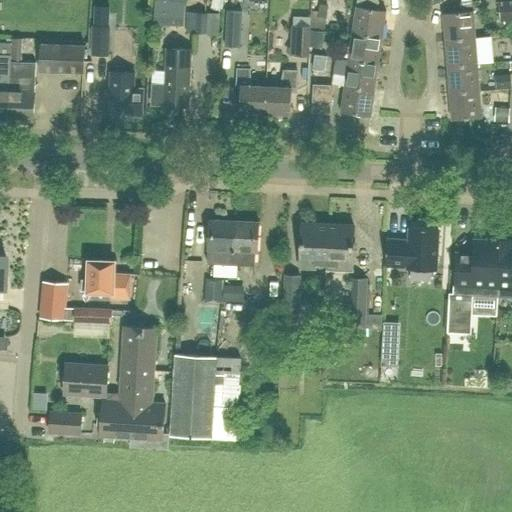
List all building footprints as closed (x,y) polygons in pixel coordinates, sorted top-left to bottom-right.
[(182,25),(183,11),(183,0),(154,0),(154,10),(153,23),(182,25)] [(353,32),(382,37),(386,10),(356,6),(353,32)] [(241,10),(226,9),(224,46),(240,47),(242,18),(240,18),(241,10)] [(209,32),(209,12),(187,11),(186,31),(209,32)] [(444,40),(476,38),(474,11),(442,13),(444,40)] [(110,26),(95,25),(94,55),(109,55),(110,26)] [(309,55),(310,26),(297,26),(295,54),(309,55)] [(349,58),(379,63),(382,37),(353,32),(349,58)] [(446,67),(478,64),(476,38),(444,40),(446,67)] [(220,40),(210,43),(218,62),(227,58),(220,40)] [(41,42),(39,70),(83,72),(85,44),(41,42)] [(153,102),(163,102),(163,103),(188,105),(192,49),(166,48),(164,84),(154,83),(153,102)] [(11,55),(0,54),(0,118),(7,119),(10,61),(11,61),(11,55)] [(315,54),(313,68),(324,70),(326,56),(315,54)] [(345,84),(375,89),(379,63),(349,58),(345,84)] [(10,61),(7,119),(34,120),(36,62),(11,61),(10,61)] [(448,92),(480,90),(478,64),(446,67),(448,92)] [(264,112),(266,87),(251,86),(248,68),(236,67),(235,85),(240,85),(239,111),(264,112)] [(266,87),(264,112),(290,113),(291,88),(296,88),(297,70),(284,69),(280,87),(266,87)] [(102,96),(101,117),(131,118),(134,72),(111,71),(110,96),(102,96)] [(43,115),(56,115),(56,80),(46,80),(46,108),(43,108),(43,115)] [(313,83),(312,112),(330,113),(334,85),(313,83)] [(375,89),(345,84),(341,111),(371,115),(375,89)] [(498,122),(511,123),(511,90),(500,89),(498,122)] [(480,90),(448,92),(451,119),(482,117),(480,90)] [(58,245),(76,246),(77,218),(59,217),(58,245)] [(236,249),(237,219),(209,218),(207,248),(209,248),(208,261),(214,262),(214,275),(225,275),(226,263),(225,263),(225,259),(232,259),(232,248),(236,249)] [(226,263),(225,275),(236,276),(236,264),(255,265),(256,252),(258,252),(260,220),(237,219),(236,249),(232,248),(232,259),(225,259),(225,263),(226,263)] [(326,263),(328,223),(301,222),(300,266),(315,267),(315,262),(326,263)] [(328,223),(326,263),(337,263),(337,268),(352,268),(354,224),(328,223)] [(408,268),(436,270),(438,228),(410,226),(409,242),(402,242),(402,240),(387,239),(386,264),(408,265),(408,268)] [(453,293),(498,295),(501,239),(488,238),(488,240),(475,239),(474,261),(456,260),(457,252),(455,252),(453,293)] [(511,239),(501,239),(498,295),(511,296),(511,239)] [(87,290),(112,292),(111,297),(129,298),(130,273),(114,272),(114,261),(88,259),(87,278),(81,278),(80,289),(87,289),(87,290)] [(284,274),(282,307),(281,341),(297,341),(299,309),(301,274),(284,274)] [(341,310),(340,335),(339,342),(364,343),(364,336),(367,277),(350,276),(349,311),(341,310)] [(214,301),(248,298),(247,284),(213,287),(214,301)] [(86,306),(86,307),(74,306),(73,321),(85,321),(112,322),(112,308),(86,306)] [(124,325),(120,393),(105,392),(104,395),(101,434),(163,438),(165,402),(152,401),(156,327),(124,325)] [(279,364),(287,365),(288,349),(280,349),(279,364)] [(212,437),(216,355),(175,353),(171,435),(212,437)] [(216,355),(212,437),(235,438),(239,356),(216,355)] [(477,359),(476,383),(491,384),(492,360),(477,359)] [(64,392),(104,395),(105,392),(107,365),(66,362),(64,392)] [(81,434),(82,411),(50,409),(48,432),(81,434)]
